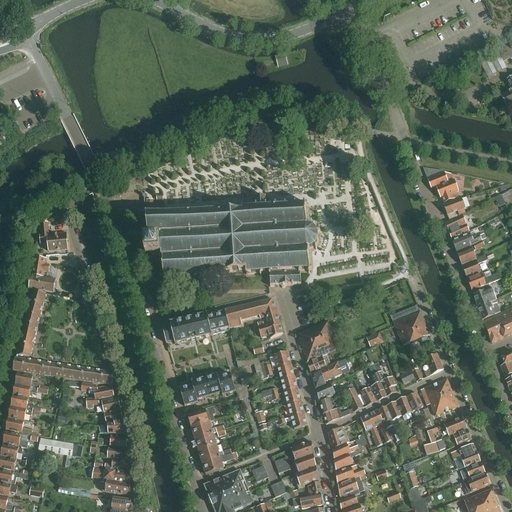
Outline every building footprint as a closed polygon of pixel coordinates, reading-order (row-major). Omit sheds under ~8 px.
[(500,54),(481,63),(488,78),(507,69),(500,54)] [(286,55),(276,58),(278,65),(287,62),(286,55)] [(511,91),(501,97),(507,108),(511,106),(511,77),(506,81),(511,91)] [(424,169),(424,170),(428,180),(444,174),(444,172),(424,169)] [(444,174),(428,180),(431,190),(432,190),(436,188),(454,181),(451,175),(445,174),(444,174)] [(454,181),(436,188),(440,199),(442,199),(444,204),(459,198),(457,193),(459,192),(454,181)] [(148,240),(145,240),(146,256),(162,255),(162,258),(163,260),(164,284),(176,282),(176,280),(188,279),(188,289),(199,289),(198,278),(203,278),(219,277),(225,277),(225,274),(246,272),(246,276),(270,274),(270,288),(280,287),(281,289),(282,290),(285,289),(286,288),(286,287),(301,286),(300,272),(310,272),(309,250),(315,248),(319,242),(319,234),(314,228),(307,226),(306,206),(280,207),(267,208),(266,198),(255,199),(255,209),(243,210),(243,213),(220,214),(220,212),(208,212),(197,213),(170,214),(161,214),(146,214),(148,240)] [(445,205),(443,206),(448,216),(449,222),(463,216),(466,215),(466,214),(470,212),(470,211),(465,214),(464,210),(466,210),(461,199),(445,205)] [(445,224),(444,224),(452,240),(470,232),(463,217),(463,216),(449,222),(445,224)] [(41,236),(40,236),(40,244),(48,244),(49,252),(68,250),(67,234),(49,235),(48,223),(44,224),(40,224),(41,235),(41,236)] [(467,236),(452,242),(457,253),(471,247),(482,241),(486,239),(484,234),(473,239),(471,234),(467,236)] [(482,241),(471,247),(473,247),(476,252),(485,247),(482,241)] [(472,248),(457,255),(462,266),(477,260),(472,248)] [(477,260),(462,266),(467,279),(481,273),(478,265),(487,262),(485,256),(477,260)] [(34,257),(29,289),(54,293),(56,280),(43,278),(44,272),(49,272),(50,266),(45,265),(46,259),(34,257)] [(468,281),(467,281),(472,292),(489,285),(490,285),(502,280),(499,274),(492,278),(489,272),(482,275),(468,281)] [(489,285),(472,292),(477,307),(495,299),(490,285),(489,285)] [(34,293),(31,302),(43,305),(46,295),(34,292),(34,293)] [(495,299),(477,307),(483,321),(501,313),(495,299)] [(273,300),(226,311),(226,314),(230,329),(242,326),(241,322),(260,317),(260,320),(266,318),(267,321),(278,318),(273,300)] [(31,302),(28,313),(41,316),(43,305),(31,302)] [(417,306),(391,317),(393,323),(420,312),(417,306)] [(511,309),(483,323),(492,345),(500,341),(504,339),(511,335),(511,309)] [(420,312),(393,323),(403,348),(430,337),(420,312)] [(28,313),(26,323),(38,326),(41,316),(28,313)] [(171,327),(163,329),(166,344),(167,344),(174,342),(175,345),(212,337),(212,334),(229,330),(230,329),(226,314),(208,318),(207,315),(170,324),(171,327)] [(263,322),(257,324),(259,328),(258,328),(262,339),(269,337),(270,340),(282,335),(283,335),(278,318),(267,321),(268,324),(264,326),(263,322)] [(308,365),(327,356),(339,351),(329,322),(298,335),(305,356),(308,364),(308,365)] [(26,323),(23,333),(36,336),(38,326),(26,323)] [(23,333),(21,343),(33,347),(36,336),(23,333)] [(379,333),(366,339),(370,348),(383,343),(379,333)] [(21,343),(17,356),(31,357),(33,347),(21,343)] [(263,345),(253,348),(255,356),(264,353),(263,345)] [(287,352),(275,356),(278,369),(291,366),(287,352)] [(500,367),(505,378),(511,374),(511,352),(501,358),(505,365),(500,367)] [(430,371),(424,373),(427,378),(443,370),(440,361),(437,355),(425,360),(428,366),(430,371)] [(308,364),(307,364),(311,375),(331,366),(328,356),(308,365),(308,364)] [(16,359),(13,371),(24,373),(26,360),(16,359)] [(26,360),(24,373),(33,374),(35,362),(29,361),(26,360)] [(35,362),(33,374),(43,376),(45,363),(35,362)] [(331,366),(311,375),(316,391),(326,386),(325,383),(343,376),(350,372),(345,362),(332,367),(331,366)] [(45,363),(43,376),(53,377),(55,365),(45,363)] [(378,364),(372,367),(376,375),(387,397),(396,393),(394,387),(396,386),(392,377),(390,379),(385,381),(381,373),(382,373),(378,364)] [(55,365),(53,377),(62,379),(64,366),(55,365)] [(64,366),(62,379),(64,379),(72,380),(74,368),(64,366)] [(291,366),(278,369),(281,381),(294,377),(291,366)] [(74,368),(72,380),(82,382),(84,369),(74,368)] [(417,368),(410,371),(416,383),(417,383),(423,380),(417,368)] [(84,369),(82,382),(91,383),(93,371),(84,369)] [(93,371),(91,383),(101,385),(103,372),(93,371)] [(103,372),(101,385),(113,386),(113,374),(103,372)] [(358,380),(369,377),(368,372),(357,375),(358,380)] [(411,373),(401,378),(404,385),(414,380),(411,373)] [(18,374),(15,385),(31,389),(49,392),(50,389),(45,388),(40,387),(41,385),(32,383),(34,377),(18,374)] [(231,375),(218,378),(223,393),(223,396),(236,392),(231,375)] [(376,385),(371,388),(378,402),(387,397),(376,375),(373,377),(376,385)] [(217,376),(205,379),(210,397),(223,393),(218,378),(217,376)] [(294,377),(281,381),(284,393),(297,390),(294,377)] [(205,379),(192,383),(193,386),(197,401),(210,397),(205,379)] [(359,380),(354,382),(366,407),(376,402),(377,402),(370,389),(369,389),(364,391),(359,380)] [(447,380),(421,391),(421,392),(427,407),(430,406),(435,417),(458,408),(447,380)] [(65,386),(65,387),(70,388),(82,389),(81,392),(90,394),(94,394),(95,399),(99,399),(99,400),(115,397),(113,388),(106,390),(105,388),(98,389),(97,386),(82,384),(70,383),(67,383),(65,386)] [(326,386),(316,391),(320,403),(328,399),(336,396),(343,393),(341,388),(333,391),(330,384),(326,386)] [(15,385),(13,397),(29,400),(30,394),(37,395),(37,393),(44,395),(48,396),(49,392),(31,389),(15,385)] [(238,385),(235,386),(240,401),(241,401),(249,398),(245,386),(242,387),(238,385)] [(193,386),(180,390),(185,407),(198,403),(197,401),(193,386)] [(347,393),(345,394),(355,413),(363,409),(354,389),(347,393)] [(277,390),(263,394),(264,399),(273,396),(278,395),(277,390)] [(297,390),(284,393),(288,405),(300,402),(297,390)] [(417,394),(406,399),(412,413),(423,408),(417,394)] [(13,397),(11,408),(26,411),(40,413),(44,414),(45,411),(41,410),(41,408),(27,406),(29,400),(13,397)] [(103,407),(101,407),(102,414),(104,414),(121,410),(118,398),(115,399),(102,402),(103,407)] [(406,398),(396,403),(402,417),(403,419),(413,414),(412,413),(406,399),(406,398)] [(95,399),(87,400),(87,410),(94,410),(94,407),(99,406),(99,400),(99,399),(95,399)] [(328,399),(320,403),(320,404),(322,410),(323,416),(332,412),(328,399)] [(300,402),(288,405),(291,418),(304,414),(300,402)] [(396,403),(386,408),(392,421),(402,417),(396,403)] [(11,408),(8,419),(24,422),(25,416),(32,417),(32,415),(39,417),(40,413),(26,411),(11,408)] [(205,411),(188,416),(191,428),(210,423),(215,421),(214,415),(216,414),(214,408),(205,411)] [(386,408),(379,411),(387,430),(391,429),(394,436),(398,435),(395,427),(392,421),(386,408)] [(332,412),(323,416),(326,426),(339,420),(346,417),(351,415),(349,411),(342,414),(340,409),(336,410),(332,412)] [(428,409),(423,411),(426,419),(431,417),(428,409)] [(106,422),(100,423),(101,427),(123,422),(121,410),(104,414),(106,422)] [(378,411),(370,415),(376,428),(379,427),(383,434),(387,443),(392,441),(388,432),(387,430),(379,411),(378,411)] [(263,412),(256,414),(259,424),(266,422),(263,412)] [(304,414),(291,418),(294,430),(307,427),(304,414)] [(370,415),(360,419),(366,433),(371,431),(374,438),(373,438),(377,448),(383,446),(380,438),(376,429),(376,428),(370,415)] [(8,419),(6,431),(21,434),(21,436),(22,436),(32,438),(39,439),(39,437),(39,435),(32,434),(33,431),(23,429),(24,422),(8,419)] [(463,419),(444,426),(449,437),(453,436),(467,430),(463,419)] [(101,427),(99,427),(100,434),(108,434),(108,435),(127,437),(124,422),(123,422),(101,427)] [(210,423),(191,428),(195,440),(213,435),(210,423)] [(343,428),(328,434),(333,451),(347,445),(347,444),(349,443),(343,428)] [(467,430),(453,436),(457,447),(472,441),(469,435),(467,430)] [(432,431),(427,433),(432,445),(436,443),(432,431)] [(6,432),(3,444),(20,447),(20,448),(27,449),(28,444),(21,443),(22,436),(21,436),(6,432)] [(213,435),(195,440),(198,452),(217,446),(213,435)] [(112,437),(110,448),(127,450),(127,439),(112,437)] [(359,440),(355,441),(357,447),(361,445),(362,447),(368,445),(365,437),(359,440)] [(41,439),(38,452),(68,456),(72,457),(73,457),(74,445),(54,441),(41,439)] [(442,441),(437,443),(441,452),(446,450),(442,441)] [(312,443),(291,450),(296,462),(314,456),(312,443)] [(432,445),(425,447),(428,457),(440,453),(436,443),(432,445)] [(73,457),(73,458),(81,459),(83,447),(74,445),(73,457)] [(347,445),(333,451),(335,462),(359,451),(359,450),(357,447),(350,451),(347,445)] [(458,452),(451,454),(454,462),(461,459),(465,469),(480,463),(474,445),(458,451),(458,452)] [(3,446),(1,457),(17,461),(18,455),(22,455),(23,450),(19,449),(3,446)] [(217,446),(198,452),(202,464),(220,458),(217,446)] [(101,453),(100,458),(107,459),(113,460),(128,462),(128,451),(108,449),(108,454),(101,453)] [(359,451),(335,462),(336,472),(353,465),(350,460),(360,455),(360,453),(359,451)] [(225,457),(202,464),(206,476),(224,470),(222,463),(233,460),(232,455),(225,457)] [(296,462),(295,462),(299,474),(317,468),(314,456),(296,462)] [(1,457),(0,460),(0,469),(15,472),(19,473),(20,468),(16,467),(17,461),(1,457)] [(286,459),(275,463),(277,469),(288,465),(286,459)] [(105,464),(104,469),(112,470),(129,472),(128,464),(128,462),(113,460),(112,466),(105,464)] [(466,471),(460,473),(464,483),(485,474),(481,464),(466,470),(466,471)] [(288,465),(277,469),(279,475),(290,471),(288,465)] [(264,467),(252,472),(255,478),(266,473),(264,467)] [(351,468),(336,473),(338,485),(360,477),(362,482),(367,481),(365,474),(363,468),(358,470),(357,467),(351,469),(351,468)] [(299,474),(296,475),(299,484),(297,484),(299,490),(303,488),(303,487),(319,481),(317,468),(299,474)] [(94,469),(92,480),(96,480),(105,482),(130,485),(129,474),(106,471),(94,469)] [(0,471),(0,482),(12,485),(16,486),(17,479),(32,482),(33,477),(31,477),(24,475),(14,473),(14,474),(0,471)] [(240,471),(205,486),(209,497),(245,482),(240,471)] [(386,471),(375,475),(378,482),(388,478),(388,477),(386,472),(386,471)] [(266,473),(255,478),(257,483),(269,479),(266,473)] [(413,473),(405,476),(408,486),(417,483),(413,473)] [(485,474),(464,483),(467,489),(464,490),(466,495),(469,494),(475,492),(490,486),(485,474)] [(355,480),(338,486),(340,498),(341,498),(342,501),(353,497),(355,497),(359,495),(359,494),(365,492),(362,484),(362,482),(360,477),(359,478),(355,479),(355,480)] [(105,482),(103,493),(105,493),(131,497),(130,485),(105,482)] [(245,482),(209,497),(214,508),(249,493),(245,482)] [(283,482),(276,485),(281,496),(287,494),(283,482)] [(319,483),(307,487),(309,497),(321,495),(322,495),(320,485),(319,483)] [(0,484),(0,495),(9,498),(10,493),(17,495),(18,488),(0,484)] [(276,485),(271,487),(276,499),(281,496),(276,485)] [(60,487),(58,493),(90,499),(91,496),(91,494),(81,493),(82,490),(60,487)] [(31,488),(29,497),(43,499),(44,491),(31,488)] [(410,491),(409,491),(413,504),(422,500),(417,488),(410,491)] [(492,490),(465,501),(469,511),(499,511),(498,508),(499,507),(492,490)] [(297,491),(290,494),(292,501),(293,501),(300,499),(297,491)] [(398,492),(386,497),(389,505),(401,500),(398,492)] [(249,493),(214,508),(215,511),(238,511),(244,510),(243,508),(254,503),(249,493)] [(422,500),(413,504),(415,511),(426,511),(428,511),(426,507),(440,501),(437,494),(422,500)] [(300,499),(293,501),(295,509),(301,508),(302,510),(323,505),(322,495),(321,495),(309,497),(300,499)] [(0,497),(0,508),(6,510),(12,511),(13,506),(8,505),(9,499),(0,497)] [(342,501),(339,502),(341,511),(343,511),(352,509),(355,507),(359,506),(355,497),(353,497),(342,501)] [(110,508),(109,511),(126,511),(130,511),(132,510),(131,502),(113,499),(112,508),(110,508)] [(275,511),(272,502),(266,504),(268,511),(275,511)]
